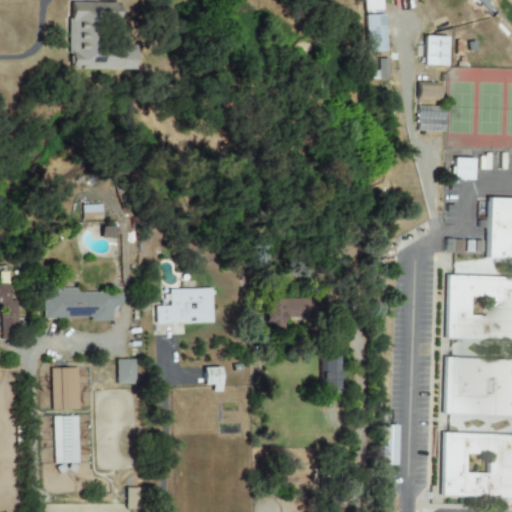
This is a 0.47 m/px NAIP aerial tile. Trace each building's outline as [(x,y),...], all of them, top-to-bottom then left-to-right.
[(67,69),(130,69),(130,46),(92,46),(92,22),(115,22),(115,3),(68,2),(67,69)] [(362,15),(363,53),(383,52),(382,15),(362,15)] [(444,37),(422,36),(422,66),(444,66),(444,37)] [(414,100),(436,101),(437,83),(414,82),(414,100)] [(471,159),(451,159),(450,180),(470,180),(471,159)] [(482,258),(511,259),(511,199),(483,198),(482,258)] [(79,206),(79,220),(99,219),(99,205),(79,206)] [(111,238),(112,233),(105,232),(105,228),(99,227),(98,237),(111,238)] [(511,340),(511,278),(442,277),(441,339),(511,340)] [(0,339),(15,340),(14,301),(8,301),(8,285),(0,284),(0,339)] [(41,319),(88,318),(88,322),(109,322),(109,307),(119,306),(119,293),(75,293),(75,288),(41,288),(41,319)] [(167,290),(167,307),(153,307),(153,325),(210,323),(209,289),(167,290)] [(262,328),(282,329),(282,318),(314,318),(315,299),(263,298),(262,328)] [(338,341),(319,341),(318,390),(337,391),(338,341)] [(511,416),(511,359),(440,358),(438,414),(511,416)] [(132,385),(132,359),(114,360),(114,385),(132,385)] [(201,385),(210,385),(210,392),(218,392),(218,367),(200,368),(201,385)] [(49,411),(76,410),(75,368),(48,369),(49,411)] [(75,416),(51,417),(52,464),(76,463),(75,416)] [(378,465),(393,466),(394,425),(379,425),(378,465)] [(435,497),(511,498),(511,435),(437,434),(435,497)] [(123,509),(136,509),(136,489),(123,489),(123,509)]
